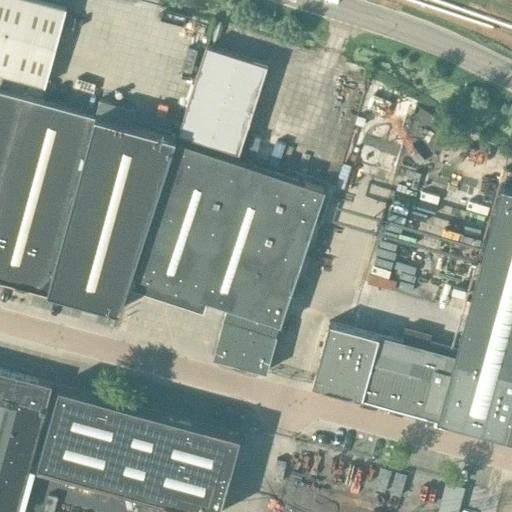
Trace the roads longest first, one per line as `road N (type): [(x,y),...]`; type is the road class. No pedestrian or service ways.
road 1 (unclassified): [(511,465),(0,323)]
road 2 (secondary): [(511,76),(398,25),(316,0)]
